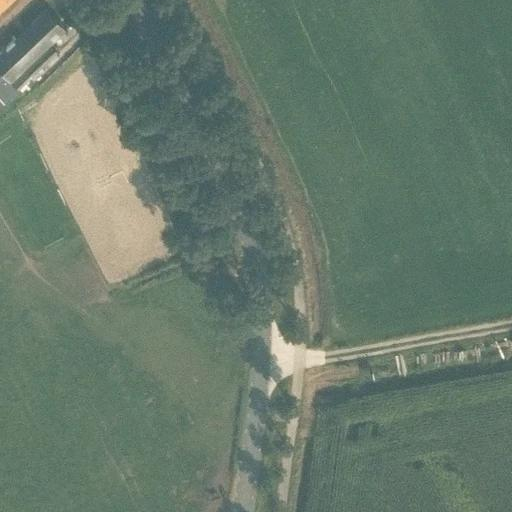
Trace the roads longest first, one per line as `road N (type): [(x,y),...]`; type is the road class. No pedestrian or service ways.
road 1 (tertiary): [(242,511),(264,329),(255,253),(137,0)]
road 2 (track): [(262,361),(511,327)]
